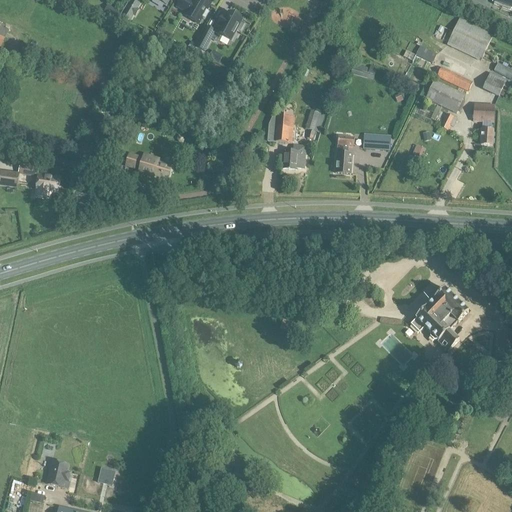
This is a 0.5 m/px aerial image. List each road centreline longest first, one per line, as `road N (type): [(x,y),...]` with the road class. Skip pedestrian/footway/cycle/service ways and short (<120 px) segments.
road 1 (primary): [(0,274),(219,224),(362,218),(511,227)]
road 2 (unclassified): [(180,198),(0,141)]
